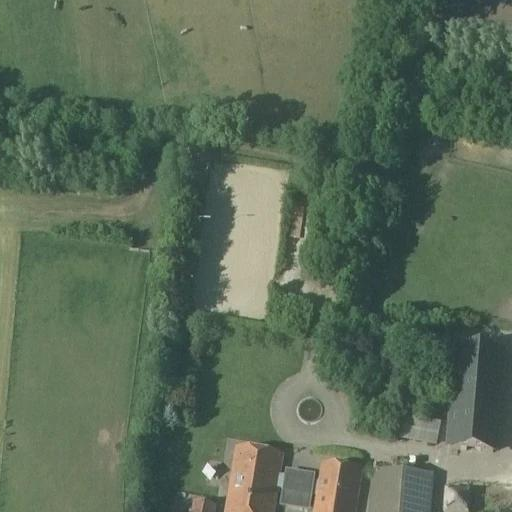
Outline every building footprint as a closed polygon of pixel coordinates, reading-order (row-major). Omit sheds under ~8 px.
[(403,91),(430,95),(434,72),(407,68),(403,91)] [(435,75),(433,92),(461,95),(463,78),(435,75)] [(496,453),(505,355),(457,350),(448,448),(496,453)] [(396,415),(391,439),(429,447),(434,423),(396,415)] [(284,457),(317,462),(319,451),(286,446),(284,457)] [(319,485),(279,478),(282,460),(235,452),(225,511),(273,511),(277,493),(283,494),(283,497),(309,501),(310,499),(316,500),(314,511),(354,511),(361,475),(321,468),(319,485)] [(372,476),(369,511),(431,511),(434,479),(416,478),(372,476)] [(463,511),(463,490),(438,491),(438,511),(463,511)]
